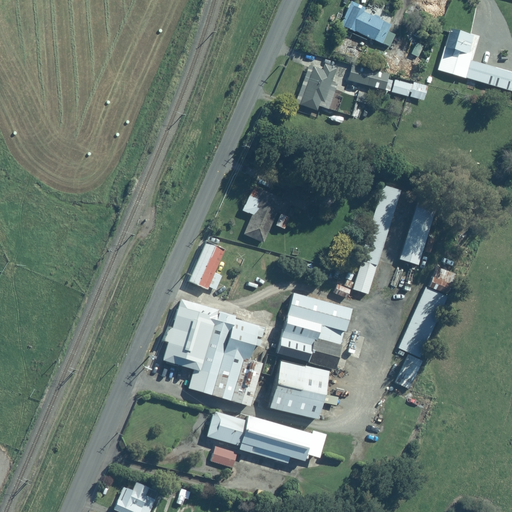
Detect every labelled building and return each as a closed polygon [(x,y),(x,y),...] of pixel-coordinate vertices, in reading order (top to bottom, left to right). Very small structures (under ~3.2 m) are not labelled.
[(390,47),(395,35),(388,32),(391,26),(363,13),(365,8),(352,2),(350,1),(339,26),(390,47)] [(448,29),(436,70),(511,92),(511,72),(470,60),(472,54),(468,53),(473,36),(448,29)] [(424,47),(417,43),(411,54),(418,58),(424,47)] [(321,71),(307,67),(296,105),(316,111),(317,107),(328,110),(335,88),(330,87),(336,69),(323,65),(321,71)] [(346,81),(407,97),(409,93),(411,93),(409,98),(424,102),(428,86),(350,66),(346,81)] [(358,92),(355,102),(365,105),(368,95),(358,92)] [(355,104),(335,98),(328,119),(349,125),(355,104)] [(399,190),(382,185),(350,290),(368,295),(399,190)] [(289,202),(259,190),(255,198),(248,195),(241,212),(249,216),(241,234),(263,243),(276,212),(280,214),(275,226),(284,230),(289,217),(284,215),(289,202)] [(437,202),(417,196),(396,260),(416,266),(437,202)] [(323,199),(319,206),(329,211),(333,204),(323,199)] [(223,252),(205,243),(187,282),(206,290),(207,287),(215,291),(221,277),(213,273),(223,252)] [(353,274),(346,271),(343,278),(345,279),(342,285),(350,288),(352,282),(350,281),(353,274)] [(334,283),(331,292),(345,298),(349,289),(334,283)] [(446,296),(423,286),(396,348),(419,358),(446,296)] [(350,309),(292,293),(275,354),(333,370),(350,309)] [(192,370),(187,389),(248,407),(261,363),(248,359),(252,345),(257,347),(259,339),(255,338),(256,336),(261,337),(264,327),(233,318),(234,315),(180,299),(172,327),(167,326),(163,341),(166,342),(161,361),(192,370)] [(422,361),(407,354),(391,389),(406,396),(422,361)] [(327,374),(279,362),(268,408),(315,420),(327,374)] [(244,420),(213,411),(206,437),(238,446),(237,450),(286,464),(288,457),(305,462),(306,455),(319,458),(326,434),(311,430),(310,433),(246,415),(244,420)] [(236,453),(214,447),(209,462),(231,468),(236,453)] [(124,487),(114,510),(119,511),(148,511),(153,500),(144,497),(147,489),(134,484),(132,490),(124,487)] [(183,499),(188,500),(190,493),(181,489),(175,503),(181,505),(183,499)]
